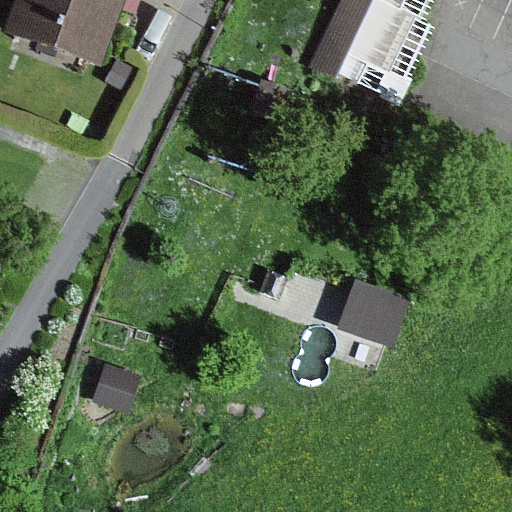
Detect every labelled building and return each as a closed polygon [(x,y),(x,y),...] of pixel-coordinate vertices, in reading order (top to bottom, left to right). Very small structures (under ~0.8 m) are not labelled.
[(124,0),(15,0),(2,38),(99,72),(124,0)] [(511,0),(341,0),(307,72),(334,83),(337,77),(343,80),(379,0),(511,0)] [(421,22),(431,0),(379,0),(343,80),(400,107),(434,29),(421,22)] [(408,303),(352,283),(334,332),(390,352),(408,303)] [(139,377),(103,366),(92,404),(127,415),(139,377)]
